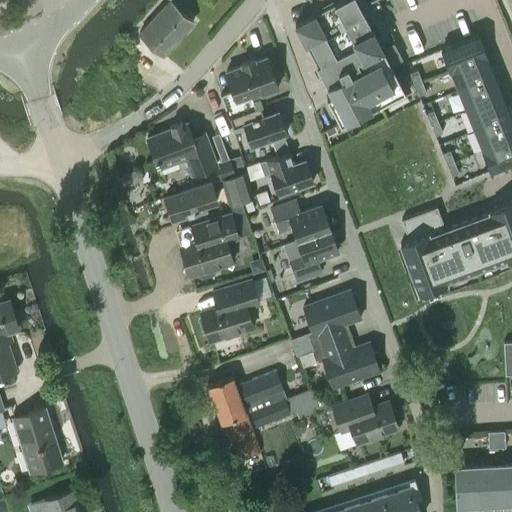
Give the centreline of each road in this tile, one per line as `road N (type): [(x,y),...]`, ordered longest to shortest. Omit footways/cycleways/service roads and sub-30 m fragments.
road 1 (residential): [(401,382),(262,0)]
road 2 (residential): [(172,511),(58,158)]
road 3 (residential): [(58,158),(163,100),(256,0)]
road 4 (unknown): [(109,318),(181,292),(169,238)]
